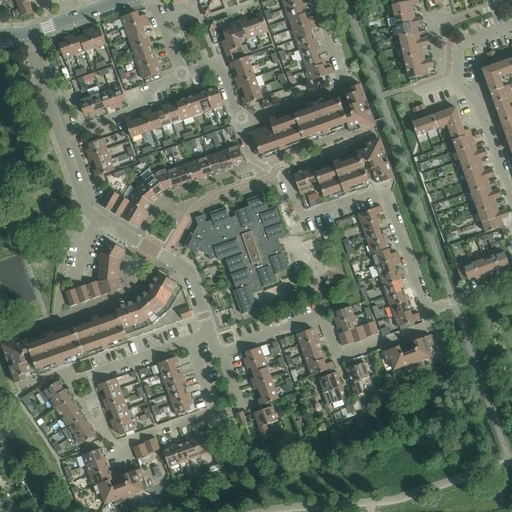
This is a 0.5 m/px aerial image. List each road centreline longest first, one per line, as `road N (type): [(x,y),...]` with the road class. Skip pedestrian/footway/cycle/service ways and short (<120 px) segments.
road 1 (residential): [(224,351),(323,315),(338,360),(435,325),(429,310)]
road 2 (residential): [(60,137),(84,212),(187,266),(211,331)]
road 3 (unclassified): [(511,198),(481,107),(454,81),(460,44),(511,26)]
road 4 (residential): [(241,118),(252,160),(288,187),(303,227),(385,196)]
road 5 (unclassified): [(241,118),(346,80),(318,0)]
road 6 (unclassified): [(182,79),(60,137)]
road 7 (unclassified): [(91,376),(211,331)]
road 8 (residential): [(429,310),(385,196)]
